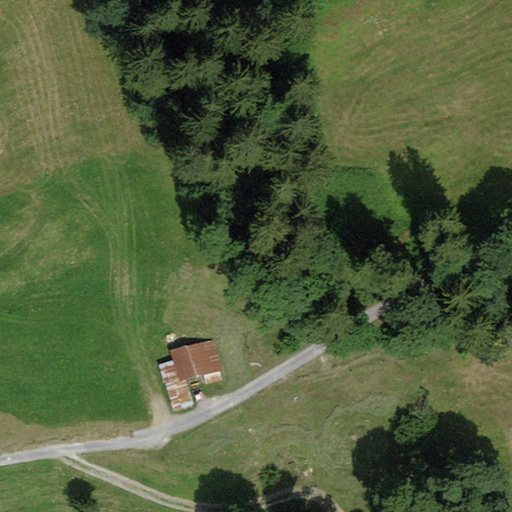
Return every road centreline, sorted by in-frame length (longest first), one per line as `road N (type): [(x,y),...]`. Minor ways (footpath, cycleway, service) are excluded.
road 1 (unclassified): [(511,227),(182,422),(142,437),(0,459)]
road 2 (track): [(52,452),(220,509),(312,481),(335,492),(346,511)]
road 3 (track): [(260,378),(379,352),(423,360),(511,330)]
